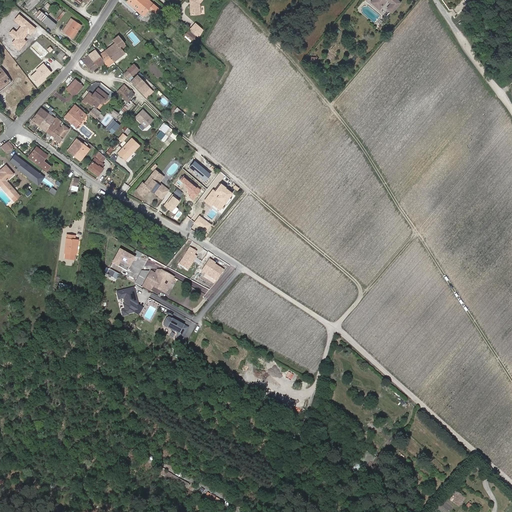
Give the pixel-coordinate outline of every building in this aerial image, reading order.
[(149,0),(128,0),(127,1),(143,15),(147,11),(146,10),(149,6),(150,7),(154,11),(152,13),(155,16),(160,10),(149,0)] [(192,5),(191,6),(192,16),(201,15),(201,4),(204,0),(191,0),(191,1),(191,4),(192,4),(192,5)] [(387,8),(392,12),(400,2),(397,0),(372,0),(371,2),(379,9),(387,0),(391,3),(387,8)] [(36,15),(52,29),(56,24),(40,10),(36,15)] [(37,28),(19,14),(13,21),(20,26),(15,32),(12,29),(9,34),(14,39),(12,42),(20,49),(27,41),(24,39),(29,33),(31,35),(37,28)] [(71,18),(62,31),(73,38),(81,26),(71,18)] [(203,30),(196,23),(190,30),(199,37),(203,30)] [(190,41),(194,37),(195,35),(190,30),(184,36),(190,41)] [(116,43),(120,47),(125,43),(119,36),(114,40),(116,43)] [(105,51),(114,62),(125,53),(122,49),(120,47),(116,43),(105,51)] [(88,55),(98,67),(105,62),(100,56),(98,54),(95,50),(88,55)] [(100,56),(105,62),(107,66),(108,66),(114,62),(105,51),(100,56)] [(92,72),(98,67),(88,55),(82,59),(92,72)] [(37,69),(45,77),(51,71),(44,63),(37,69)] [(127,71),(133,76),(139,70),(134,65),(127,71)] [(0,90),(11,82),(0,67),(0,90)] [(31,77),(38,85),(45,79),(37,71),(31,77)] [(133,76),(127,71),(124,74),(129,79),(133,76)] [(150,88),(137,75),(134,78),(131,81),(144,94),(150,88)] [(75,79),(66,89),(72,94),(81,84),(75,79)] [(118,91),(129,101),(136,94),(125,83),(118,91)] [(81,84),(72,94),(74,96),(83,86),(81,84)] [(83,101),(86,104),(87,103),(96,109),(100,104),(102,105),(108,97),(99,89),(93,96),(90,93),(83,101)] [(65,117),(76,127),(86,115),(75,105),(65,117)] [(32,120),(39,126),(48,113),(41,108),(32,120)] [(142,109),(134,117),(145,128),(153,120),(142,109)] [(48,113),(39,126),(46,131),(55,118),(48,113)] [(56,117),(55,118),(46,131),(55,137),(62,128),(59,125),(62,121),(56,117)] [(116,120),(108,129),(113,133),(121,124),(116,120)] [(160,129),(157,136),(166,141),(169,135),(166,133),(170,126),(163,122),(160,129)] [(62,128),(55,137),(60,141),(69,129),(64,125),(62,128)] [(76,153),(83,158),(90,149),(77,139),(68,151),(74,155),(76,153)] [(132,139),(119,153),(126,159),(139,145),(132,139)] [(53,162),(50,159),(47,163),(44,160),(48,155),(37,147),(29,157),(47,171),(53,162)] [(95,158),(102,163),(106,157),(99,152),(95,158)] [(41,174),(15,154),(10,161),(18,167),(17,168),(34,182),(41,174)] [(95,158),(88,167),(99,175),(104,169),(99,166),(102,163),(95,158)] [(211,173),(194,160),(189,166),(205,180),(211,173)] [(6,165),(0,170),(0,171),(1,172),(0,173),(0,184),(12,198),(18,193),(6,180),(14,174),(6,165)] [(162,176),(155,170),(144,184),(143,183),(136,191),(143,197),(149,188),(158,195),(164,188),(156,182),(162,176)] [(34,182),(38,185),(45,177),(41,174),(34,182)] [(163,177),(162,176),(156,182),(164,188),(158,195),(162,199),(169,190),(159,182),(163,177)] [(201,189),(183,176),(180,181),(185,184),(189,196),(193,200),(201,189)] [(213,189),(204,201),(212,207),(213,205),(219,210),(233,193),(220,184),(215,191),(213,189)] [(172,194),(163,206),(171,212),(173,213),(174,213),(177,210),(177,209),(175,207),(179,201),(179,199),(172,194)] [(211,224),(199,215),(193,222),(206,232),(211,224)] [(67,235),(65,253),(66,253),(76,254),(78,240),(75,239),(75,236),(67,235)] [(198,252),(192,248),(180,264),(188,270),(198,257),(196,255),(198,252)] [(135,257),(119,249),(112,263),(128,271),(135,257)] [(216,263),(209,259),(202,271),(217,281),(224,270),(215,264),(216,263)] [(110,270),(108,274),(117,279),(119,275),(110,270)] [(149,271),(141,271),(135,282),(141,286),(149,271)] [(152,272),(144,287),(151,291),(154,286),(166,293),(174,278),(163,271),(158,279),(152,275),(153,272),(152,272)] [(157,274),(153,272),(152,275),(158,279),(163,271),(159,271),(157,274)] [(135,310),(138,309),(137,304),(138,304),(137,298),(134,299),(134,297),(136,296),(134,288),(117,293),(119,300),(124,298),(126,304),(125,304),(126,310),(128,310),(129,314),(135,312),(135,310)] [(160,304),(149,298),(146,304),(157,310),(160,304)] [(164,324),(164,326),(178,333),(176,337),(180,340),(187,327),(169,317),(167,317),(166,318),(163,323),(164,324)] [(214,503),(217,496),(208,492),(204,499),(214,503)]
